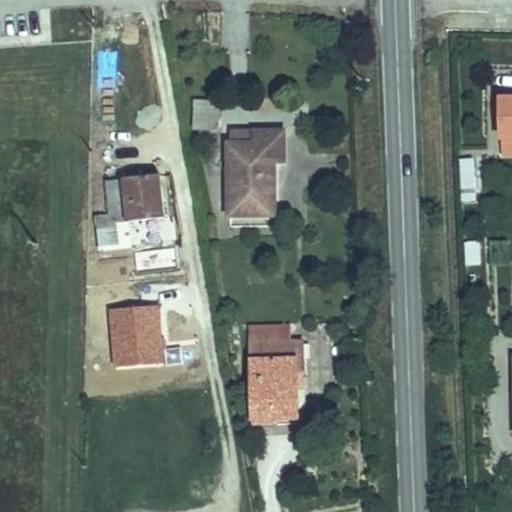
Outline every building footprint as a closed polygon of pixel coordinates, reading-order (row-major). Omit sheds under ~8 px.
[(236,81),(250,80),(248,54),(234,55),(236,81)] [(511,101),(501,101),(500,159),(511,159),(511,101)] [(195,110),(195,130),(223,129),(223,110),(195,110)] [(234,150),(231,215),(276,217),(278,168),(292,168),(293,137),(261,136),(260,151),(234,150)] [(477,160),(464,159),(462,187),(475,188),(477,160)] [(172,176),(101,189),(100,247),(127,242),(127,226),(172,218),(172,176)] [(465,242),(466,265),(480,264),(479,241),(465,242)] [(136,347),(95,346),(95,394),(119,394),(119,367),(136,368),(136,347)] [(263,352),(265,427),(308,426),(307,383),(313,383),(313,352),(263,352)]
